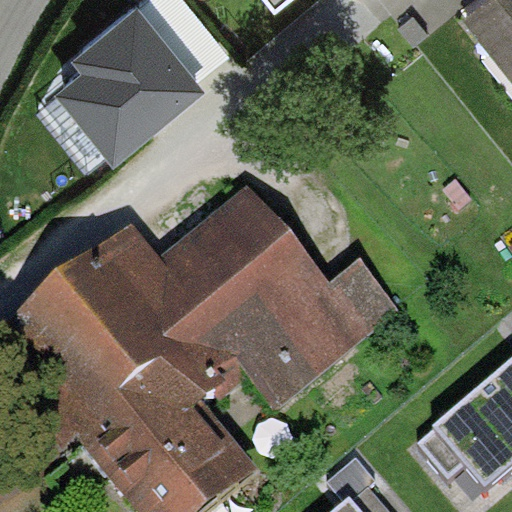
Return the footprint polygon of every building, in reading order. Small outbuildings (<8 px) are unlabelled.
[(82,51),(56,72),(113,142),(204,68),(148,0),(122,0),(73,41),(82,51)] [(511,0),(465,0),(511,59),(511,0)] [(328,290),(247,189),(160,258),(134,225),(0,332),(0,375),(64,455),(78,444),(133,511),(210,511),(260,472),(210,410),(249,378),(276,412),(399,314),(359,265),(328,290)] [(511,362),(432,431),(485,493),(511,470),(511,362)] [(358,511),(388,511),(370,489),(352,504),(358,511)] [(337,511),(358,511),(352,504),(349,502),(337,511)]
